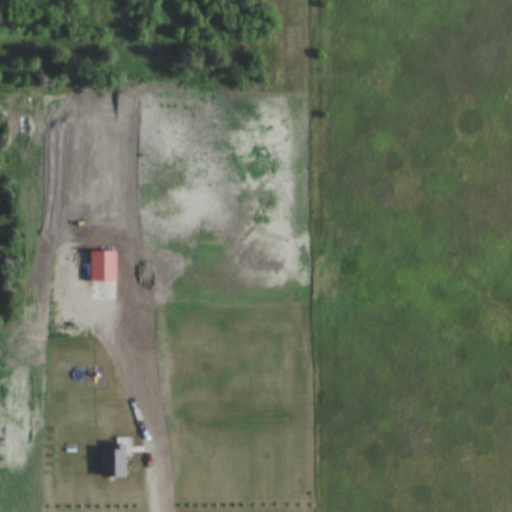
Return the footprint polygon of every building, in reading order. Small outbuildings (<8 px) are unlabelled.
[(94,141),(94,126),(74,126),(74,141),(94,141)] [(176,143),(176,127),(153,127),(153,143),(176,143)] [(117,251),(90,251),(90,283),(117,283),(117,251)] [(52,388),(73,388),(73,374),(52,374),(52,388)] [(145,409),(162,409),(162,386),(145,386),(145,409)] [(101,450),(101,478),(128,478),(128,437),(116,437),(116,450),(101,450)]
